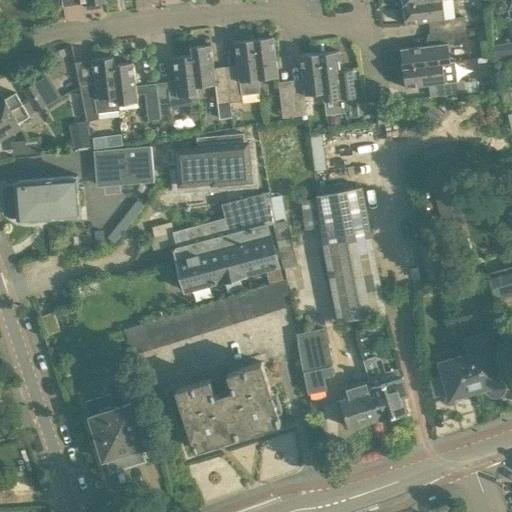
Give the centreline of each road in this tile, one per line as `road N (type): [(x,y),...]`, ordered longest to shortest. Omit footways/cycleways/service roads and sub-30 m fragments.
road 1 (residential): [(0,53),(56,32),(266,7),(301,30),(367,23)]
road 2 (residential): [(429,469),(383,152)]
road 3 (residential): [(74,511),(0,288)]
road 4 (residential): [(289,511),(429,469)]
